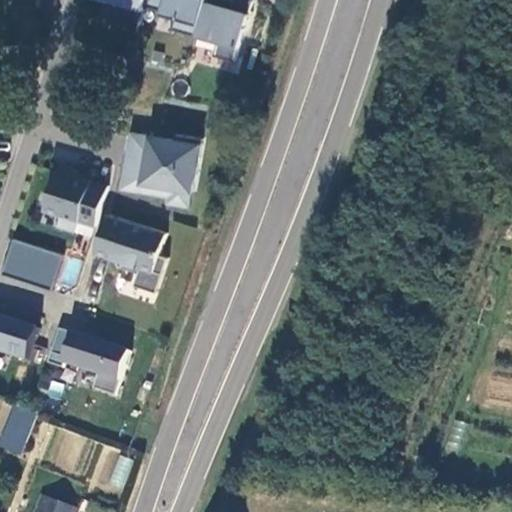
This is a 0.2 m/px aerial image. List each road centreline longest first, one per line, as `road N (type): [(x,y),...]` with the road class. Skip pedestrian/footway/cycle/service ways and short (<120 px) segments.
road 1 (secondary): [(178,511),(298,232),(378,0)]
road 2 (secondary): [(324,0),(142,511)]
road 3 (residential): [(0,240),(75,0)]
